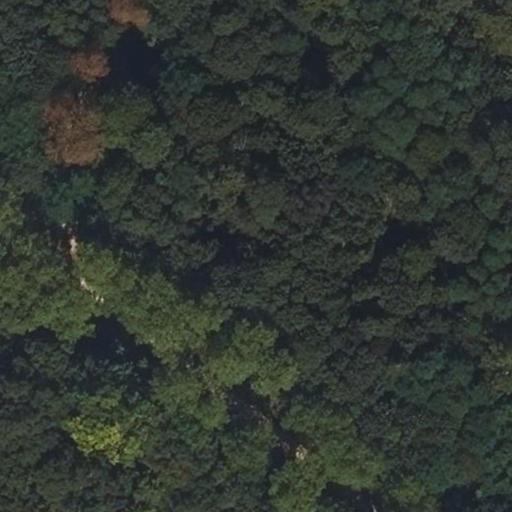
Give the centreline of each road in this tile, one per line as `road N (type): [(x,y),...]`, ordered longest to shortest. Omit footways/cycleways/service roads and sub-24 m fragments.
road 1 (unknown): [(440,511),(0,200)]
road 2 (track): [(0,236),(59,273),(364,511)]
road 3 (track): [(134,0),(0,284)]
